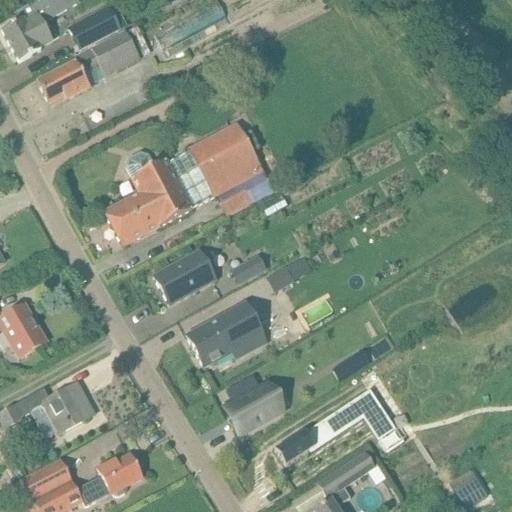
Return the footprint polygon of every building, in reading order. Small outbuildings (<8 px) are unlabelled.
[(52,45),(42,27),(79,7),(74,0),(41,0),(35,3),(17,14),(22,21),(1,33),(19,65),(40,53),(39,52),(52,45)] [(195,33),(224,17),(217,4),(187,19),(195,33)] [(114,8),(66,32),(76,53),(124,29),(114,8)] [(88,91),(81,76),(97,67),(104,81),(138,64),(137,61),(149,55),(135,28),(72,60),(75,64),(36,84),(48,108),(64,100),(65,103),(88,91)] [(121,250),(191,213),(262,175),(237,126),(165,164),(165,163),(154,169),(148,157),(139,155),(128,161),(125,169),(131,181),(139,197),(103,215),(121,250)] [(198,254),(152,280),(168,309),(214,283),(209,274),(198,254)] [(257,260),(232,274),(239,286),(264,273),(257,260)] [(268,280),(269,283),(275,293),(292,284),(285,271),(268,280)] [(266,344),(262,338),(245,306),(185,339),(202,371),(231,355),(234,361),(266,344)] [(0,330),(18,361),(24,358),(41,348),(33,334),(37,332),(23,308),(0,321),(0,330)] [(369,365),(368,364),(361,353),(361,354),(351,360),(359,372),(369,365)] [(232,406),(224,410),(239,437),(263,424),(263,423),(268,420),(275,417),(261,391),(261,390),(259,391),(252,378),(225,393),(229,400),(232,406)] [(43,392),(0,415),(0,427),(3,433),(22,423),(20,420),(30,415),(44,442),(58,434),(60,436),(94,418),(76,386),(48,401),(43,392)] [(303,432),(273,452),(284,469),(308,453),(310,456),(311,455),(310,455),(362,421),(377,443),(393,432),(368,394),(305,435),(303,432)] [(329,504),(316,511),(336,511),(335,510),(350,501),(343,490),(366,476),(372,485),(379,487),(382,485),(387,493),(392,490),(377,468),(373,471),(364,457),(317,488),(326,501),(327,500),(329,504)] [(89,485),(76,492),(82,505),(85,509),(98,502),(102,499),(109,496),(109,497),(112,496),(113,498),(118,500),(124,496),(126,492),(125,489),(141,481),(129,458),(116,465),(114,461),(96,471),(100,480),(94,483),(89,485)] [(64,491),(73,486),(62,466),(22,486),(33,507),(64,491)] [(68,511),(74,509),(82,505),(76,492),(73,486),(64,491),(33,507),(34,509),(35,511),(68,511)]
